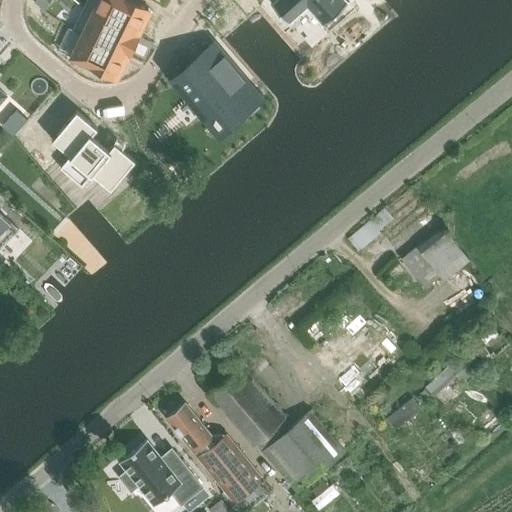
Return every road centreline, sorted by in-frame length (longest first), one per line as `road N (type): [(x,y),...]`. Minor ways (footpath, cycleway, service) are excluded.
road 1 (residential): [(3,511),(511,85)]
road 2 (residential): [(200,0),(146,82),(118,99),(85,91),(16,34),(16,0)]
